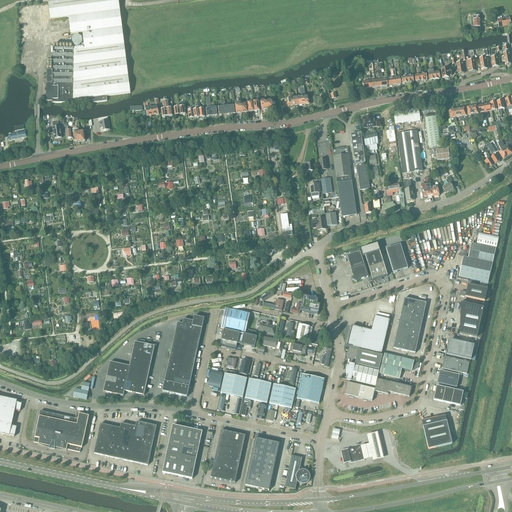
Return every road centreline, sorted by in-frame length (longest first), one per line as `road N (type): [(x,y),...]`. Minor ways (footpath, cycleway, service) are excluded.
road 1 (tertiary): [(511,79),(294,124),(0,168)]
road 2 (unknown): [(159,407),(149,470),(93,458),(87,448),(106,364),(164,325),(150,407)]
road 3 (unclassified): [(0,367),(43,382),(66,379),(138,318),(242,295),(315,246)]
road 4 (unclassified): [(329,412),(362,419),(415,408),(444,288),(437,275),(426,276),(329,307)]
road 5 (residential): [(315,246),(466,194),(511,163)]
road 6 (unclassified): [(190,412),(65,404),(0,383)]
road 7 (secondary): [(511,468),(322,499)]
road 8 (unknown): [(171,408),(159,476),(190,485),(209,416)]
road 9 (secondary): [(342,511),(511,480)]
road 10 (unclassified): [(322,441),(190,412)]
road 11 (secondary): [(314,500),(183,494)]
